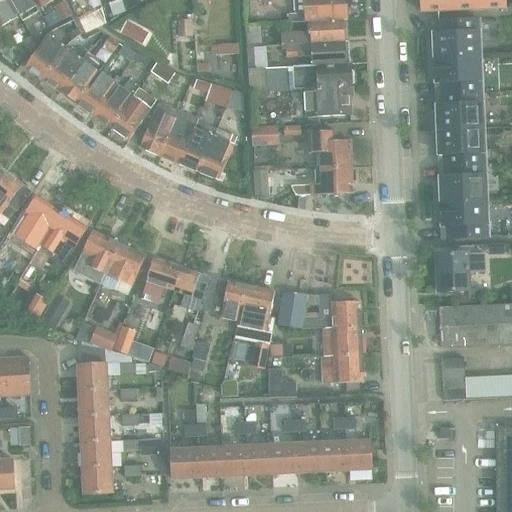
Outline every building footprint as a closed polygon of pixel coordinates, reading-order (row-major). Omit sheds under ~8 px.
[(19,20),(23,19),(11,0),(0,0),(0,24),(1,26),(17,17),(19,20)] [(40,11),(38,9),(33,0),(11,0),(23,19),(24,21),(40,11)] [(33,0),(38,9),(52,0),(33,0)] [(122,0),(115,0),(109,2),(113,15),(126,11),(122,0)] [(138,0),(122,0),(126,11),(139,4),(138,0)] [(293,0),(295,13),(289,14),(289,23),(310,22),(343,20),(347,20),(346,0),(293,0)] [(420,0),(421,13),(507,9),(506,0),(420,0)] [(64,3),(54,7),(60,20),(70,15),(64,3)] [(87,33),(104,25),(99,12),(82,20),(87,33)] [(193,19),(179,20),(180,37),(194,36),(193,19)] [(344,42),(343,20),(310,22),(311,31),(281,32),(281,45),(344,42)] [(479,20),(437,22),(438,35),(434,35),(434,41),(428,42),(429,60),(481,57),(479,20)] [(127,22),(121,33),(142,45),(148,33),(127,22)] [(11,43),(1,26),(0,24),(0,48),(3,52),(13,47),(11,43)] [(246,25),(246,47),(257,46),(257,44),(262,44),(262,25),(246,25)] [(76,30),(69,35),(73,40),(80,35),(76,30)] [(43,80),(67,47),(52,36),(54,34),(50,32),(25,67),(43,80)] [(33,36),(24,41),(30,52),(37,42),(33,36)] [(109,36),(102,47),(111,53),(119,43),(109,36)] [(286,51),(286,58),(299,58),(299,57),(312,56),(312,65),(345,64),(344,42),(281,45),(281,49),(285,50),(286,51)] [(237,45),(217,46),(218,56),(238,55),(237,45)] [(124,46),(119,54),(132,63),(137,54),(124,46)] [(246,47),(247,68),(257,67),(256,49),(257,49),(257,46),(246,47)] [(67,47),(43,80),(60,92),(86,56),(88,53),(84,51),(80,56),(67,47)] [(138,54),(134,61),(146,68),(150,61),(138,54)] [(77,105),(99,73),(102,68),(86,56),(60,92),(77,105)] [(482,93),(481,57),(429,60),(430,78),(436,77),(436,84),(440,84),(441,95),(482,93)] [(348,86),(350,86),(349,63),(345,64),(312,65),(294,66),(294,68),(257,69),(257,67),(247,68),(248,92),(255,92),(255,97),(265,97),(265,92),(305,91),(306,116),(350,114),(348,86)] [(157,65),(152,73),(169,85),(175,74),(157,65)] [(208,67),(196,67),(197,75),(209,75),(208,67)] [(94,117),(116,86),(116,85),(118,81),(115,79),(112,82),(99,73),(77,105),(94,117)] [(197,81),(194,89),(209,94),(210,90),(212,86),(197,81)] [(111,129),(138,90),(128,83),(122,90),(116,86),(94,117),(111,129)] [(209,94),(206,101),(207,102),(225,109),(245,113),(244,95),(212,86),(210,90),(209,94)] [(138,90),(111,129),(128,141),(156,103),(138,90)] [(484,129),(482,93),(441,95),(441,107),(437,107),(437,113),(431,113),(432,132),(484,129)] [(161,156),(179,112),(160,105),(158,105),(140,148),(161,156)] [(180,165),(199,120),(179,112),(161,156),(180,165)] [(199,173),(217,130),(206,125),(207,123),(199,120),(180,165),(199,173)] [(300,126),(284,127),(284,136),(301,135),(300,126)] [(253,147),(279,146),(278,127),(252,128),(253,147)] [(443,156),(444,167),(486,165),(484,129),(432,132),(433,150),(439,149),(439,156),(443,156)] [(217,130),(199,173),(219,181),(237,138),(217,130)] [(321,169),(351,167),(350,141),(336,142),(336,131),(309,132),(310,143),(310,153),(320,153),(321,169)] [(486,165),(444,167),(445,178),(441,179),(441,185),(435,185),(436,203),(487,201),(486,165)] [(315,184),(312,184),(312,195),(353,194),(352,183),(354,181),(354,173),(352,171),(351,167),(321,169),(315,169),(315,184)] [(0,188),(9,176),(0,168),(0,188)] [(267,171),(254,172),(255,198),(258,198),(269,197),(267,171)] [(0,223),(4,227),(10,220),(31,193),(9,176),(0,188),(0,223)] [(20,223),(0,252),(24,269),(38,248),(61,214),(37,198),(20,223)] [(447,227),(447,240),(489,238),(487,201),(436,203),(437,221),(442,221),(443,228),(447,227)] [(61,214),(38,248),(24,269),(17,279),(27,286),(53,248),(67,257),(85,230),(61,214)] [(100,285),(119,246),(93,234),(79,263),(75,273),(100,285)] [(119,246),(100,285),(99,286),(111,292),(114,291),(127,297),(145,258),(119,246)] [(469,273),(485,272),(485,255),(469,256),(469,253),(438,254),(440,293),(470,292),(469,273)] [(145,294),(143,300),(158,305),(160,299),(164,288),(174,291),(181,269),(154,261),(143,293),(145,294)] [(181,269),(174,291),(185,294),(181,306),(198,312),(209,278),(181,269)] [(238,322),(246,288),(218,282),(211,317),(238,322)] [(246,288),(238,322),(238,326),(267,332),(275,294),(246,288)] [(334,331),(362,330),(361,302),(334,303),(333,296),(320,296),(321,319),(305,320),(309,297),(286,293),(280,325),(305,329),(323,328),(333,328),(334,331)] [(36,294),(23,316),(35,323),(48,301),(36,294)] [(71,303),(56,295),(39,323),(54,331),(71,303)] [(511,305),(440,308),(442,348),(511,345),(511,305)] [(194,342),(199,327),(189,323),(183,338),(194,342)] [(77,335),(75,341),(90,347),(91,344),(111,352),(118,336),(97,327),(91,341),(77,335)] [(123,327),(113,350),(126,355),(132,340),(135,332),(123,327)] [(333,328),(323,328),(325,357),(335,357),(363,355),(362,330),(334,331),(333,328)] [(183,338),(180,347),(194,352),(196,343),(194,342),(183,338)] [(203,373),(210,346),(196,342),(196,343),(194,352),(192,359),(193,360),(191,369),(203,373)] [(265,371),(269,347),(255,344),(251,368),(265,371)] [(81,366),(78,366),(80,392),(108,391),(106,364),(106,352),(81,345),(81,366)] [(284,358),(283,345),(270,346),(271,358),(284,358)] [(154,352),(150,364),(163,369),(167,356),(154,352)] [(325,357),(323,357),(324,370),(324,383),(336,382),(336,383),(364,382),(363,355),(335,357),(325,357)] [(5,358),(7,397),(31,396),(29,357),(5,358)] [(172,357),(168,371),(186,376),(190,363),(172,357)] [(465,369),(465,359),(443,360),(443,370),(465,369)] [(119,376),(136,375),(135,363),(118,364),(119,376)] [(465,379),(465,378),(465,369),(443,370),(444,380),(465,379)] [(282,370),(269,370),(269,399),(296,398),(296,384),(287,384),(286,380),(282,380),(282,370)] [(495,377),(497,398),(497,399),(507,398),(505,376),(495,377)] [(466,390),(466,400),(477,400),(475,377),(466,378),(465,379),(466,390)] [(475,377),(477,400),(487,399),(485,377),(475,377)] [(485,377),(487,399),(497,399),(497,398),(495,377),(485,377)] [(466,390),(465,379),(444,380),(444,391),(466,390)] [(120,390),(120,401),(138,401),(137,389),(120,390)] [(444,391),(444,401),(466,400),(466,390),(444,391)] [(81,418),(109,417),(108,391),(80,392),(81,418)] [(195,426),(196,438),(207,437),(205,405),(196,406),(197,425),(195,426)] [(7,409),(8,419),(16,419),(16,408),(7,409)] [(195,410),(184,410),(184,423),(195,423),(195,410)] [(122,427),(138,426),(138,415),(121,415),(122,427)] [(82,443),(110,442),(109,417),(81,418),(82,443)] [(344,419),(345,430),(356,429),(355,418),(344,419)] [(345,430),(344,419),(333,419),(334,431),(345,430)] [(295,421),(295,433),(306,433),(305,420),(295,421)] [(295,433),(295,421),(284,421),(285,434),(295,433)] [(246,436),(246,423),(235,424),(235,436),(246,436)] [(246,423),(246,436),(257,435),(256,423),(246,423)] [(196,438),(195,426),(184,426),(185,438),(196,438)] [(511,511),(511,427),(498,428),(498,511),(511,511)] [(453,439),(453,428),(442,428),(442,439),(453,439)] [(160,439),(139,440),(139,452),(140,456),(161,455),(160,439)] [(122,441),(123,452),(139,452),(139,440),(122,441)] [(346,441),(347,472),(373,470),(372,440),(346,441)] [(321,442),(323,473),(347,472),(346,441),(321,442)] [(83,469),(111,467),(110,442),(82,443),(83,469)] [(296,443),(298,474),(323,473),(321,442),(296,443)] [(271,445),(273,475),(298,474),(296,443),(271,445)] [(247,446),(248,476),(273,475),(271,445),(247,446)] [(222,447),(223,477),(248,476),(247,446),(222,447)] [(197,448),(199,479),(223,477),(222,447),(197,448)] [(199,479),(197,448),(172,449),(173,480),(199,479)] [(0,489),(15,489),(14,460),(0,460),(0,489)] [(141,477),(140,466),(123,467),(124,478),(141,477)] [(111,467),(83,469),(84,495),(112,493),(111,467)]
